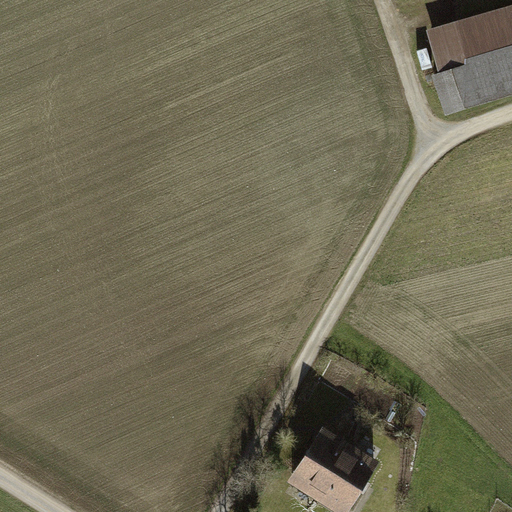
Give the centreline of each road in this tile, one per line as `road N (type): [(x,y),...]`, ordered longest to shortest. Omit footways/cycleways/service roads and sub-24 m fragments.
road 1 (track): [(511,115),(434,138),(223,511)]
road 2 (track): [(434,138),(384,0)]
